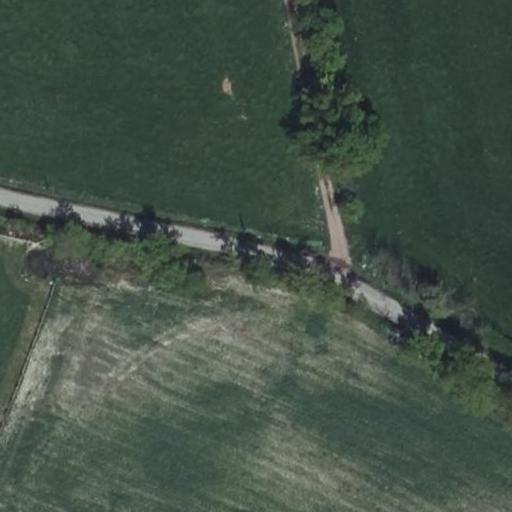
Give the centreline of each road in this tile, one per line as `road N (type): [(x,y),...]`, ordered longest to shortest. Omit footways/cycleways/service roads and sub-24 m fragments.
road 1 (unclassified): [(511,361),(437,320),(345,288),(0,193)]
road 2 (track): [(345,288),(289,0)]
